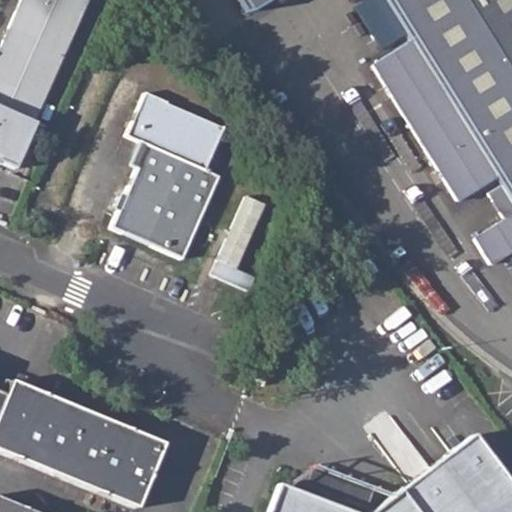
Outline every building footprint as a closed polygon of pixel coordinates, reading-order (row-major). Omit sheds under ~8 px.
[(0,166),(6,169),(82,0),(16,0),(0,37),(0,166)] [(511,0),(236,0),(244,12),(263,0),(382,0),(408,41),(368,65),(454,203),(493,178),(499,186),(511,207),(511,0)] [(111,212),(105,228),(175,259),(211,178),(198,171),(215,134),(158,109),(160,103),(140,94),(121,138),(140,146),(119,195),(115,193),(108,210),(111,212)] [(239,198),(204,276),(241,292),(247,278),(228,270),(257,206),(239,198)] [(511,217),(511,215),(471,238),(488,265),(511,250),(511,217)] [(0,453),(130,506),(156,442),(0,378),(0,453)] [(360,511),(341,511),(270,484),(268,483),(256,511),(511,511),(511,495),(464,433),(384,495),(360,511)] [(29,511),(0,500),(0,511),(29,511)]
